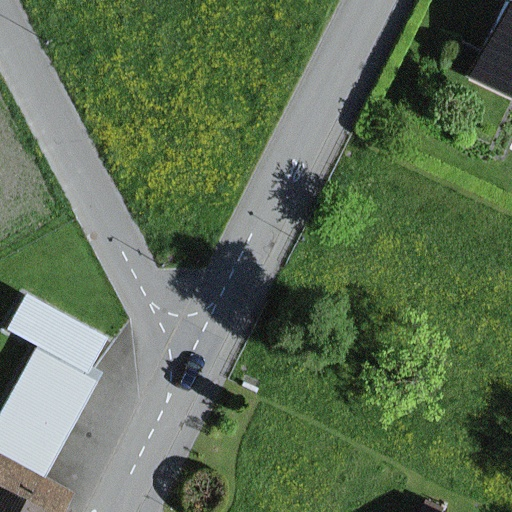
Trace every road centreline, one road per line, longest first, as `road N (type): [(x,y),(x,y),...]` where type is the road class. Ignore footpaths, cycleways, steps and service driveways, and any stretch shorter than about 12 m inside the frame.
road 1 (unclassified): [(200,375),(4,0)]
road 2 (unclassified): [(387,0),(200,375)]
road 3 (unclassified): [(200,375),(129,511)]
